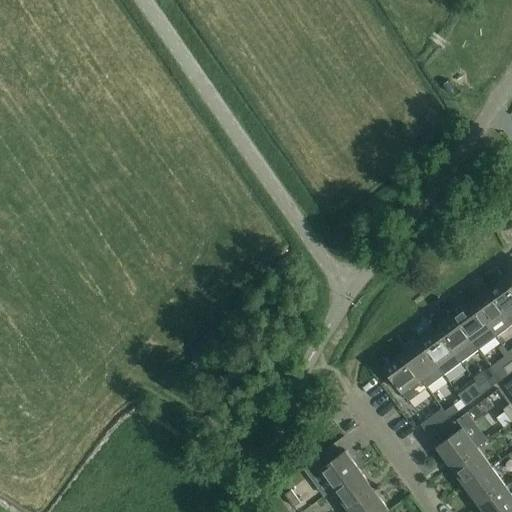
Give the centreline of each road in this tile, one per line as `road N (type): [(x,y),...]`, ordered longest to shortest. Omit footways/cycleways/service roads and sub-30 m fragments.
road 1 (unclassified): [(349,296),(143,0)]
road 2 (unclassified): [(349,296),(511,74)]
road 3 (unclassified): [(313,351),(245,511)]
road 4 (residential): [(442,511),(359,400)]
